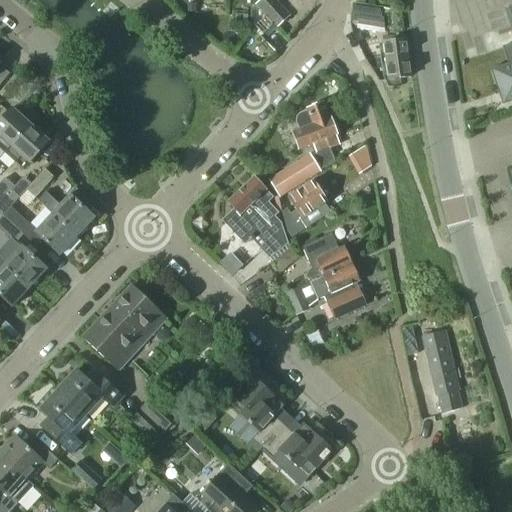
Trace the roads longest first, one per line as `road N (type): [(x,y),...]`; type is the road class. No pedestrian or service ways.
road 1 (tertiary): [(511,389),(453,202),(421,0)]
road 2 (residential): [(395,462),(152,229)]
road 3 (residential): [(405,304),(379,165),(333,22)]
road 4 (residential): [(0,10),(52,67),(78,151),(152,229)]
road 5 (residential): [(0,390),(152,229)]
road 6 (residential): [(152,229),(257,105)]
road 7 (residential): [(257,105),(135,0)]
